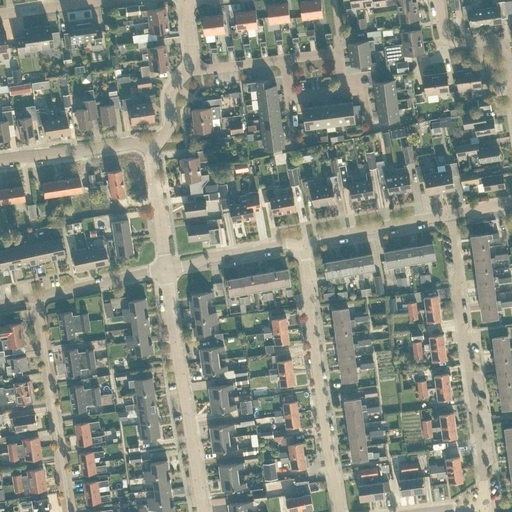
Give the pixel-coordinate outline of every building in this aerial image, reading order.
[(312,18),(310,0),(300,1),(302,19),(312,18)] [(320,0),(311,0),(310,0),(312,18),(323,17),(320,0)] [(350,0),(352,8),(363,7),(362,0),(350,0)] [(373,0),(375,5),(386,4),(397,2),(398,10),(418,8),(416,0),(373,0)] [(458,0),(449,0),(450,6),(451,10),(459,9),(459,5),(458,0)] [(501,19),(507,18),(505,1),(496,2),(497,7),(484,9),(486,25),(502,23),(501,19)] [(278,4),(280,22),(290,21),(288,3),(278,4)] [(139,14),(138,4),(124,6),(125,15),(139,14)] [(270,24),(280,22),(278,4),(267,6),(270,24)] [(486,25),(484,9),(472,10),(471,5),(462,6),(463,20),(469,19),(470,27),(486,25)] [(148,22),(166,20),(164,8),(140,11),(141,16),(147,16),(148,22)] [(399,22),(419,19),(418,8),(398,10),(399,22)] [(245,11),(248,29),(258,28),(256,10),(245,11)] [(245,11),(235,13),(237,31),(248,29),(245,11)] [(223,14),(212,16),(215,33),(225,32),(223,14)] [(204,35),(215,33),(212,16),(202,17),(204,35)] [(99,26),(93,27),(92,19),(80,20),(82,42),(90,41),(90,45),(101,44),(99,26)] [(75,43),(82,42),(80,20),(67,22),(69,36),(63,36),(65,49),(76,47),(75,43)] [(143,34),(167,31),(166,20),(148,22),(149,28),(142,29),(143,34)] [(50,33),(49,26),(43,27),(42,26),(35,27),(38,49),(51,47),(52,49),(60,48),(58,31),(50,33)] [(25,51),(38,49),(35,27),(28,28),(28,29),(22,30),(23,36),(15,38),(18,58),(24,57),(23,53),(26,53),(25,51)] [(402,44),(422,41),(421,30),(401,32),(402,44)] [(137,42),(151,40),(156,39),(156,33),(143,34),(136,35),(137,42)] [(164,45),(151,47),(151,40),(137,42),(138,49),(140,49),(142,60),(148,59),(166,57),(164,45)] [(349,54),(370,52),(368,41),(348,43),(349,54)] [(404,55),(424,53),(422,41),(402,44),(404,55)] [(351,66),(360,65),(361,71),(377,69),(376,62),(371,62),(370,52),(349,54),(351,66)] [(70,53),(62,54),(62,56),(63,63),(71,61),(70,55),(70,53)] [(154,70),(167,68),(166,57),(148,59),(149,65),(139,67),(141,78),(155,76),(154,70)] [(409,71),(408,61),(396,62),(398,72),(409,71)] [(470,89),(482,88),(479,68),(467,70),(470,89)] [(6,77),(7,83),(20,81),(19,69),(11,70),(12,76),(6,77)] [(458,91),(470,89),(467,70),(456,71),(458,91)] [(386,71),(378,72),(379,80),(387,78),(386,71)] [(437,94),(449,92),(446,72),(435,74),(437,94)] [(90,81),(89,73),(79,75),(81,83),(90,81)] [(426,95),(437,94),(435,74),(423,75),(426,95)] [(137,87),(150,85),(149,78),(136,80),(137,87)] [(256,90),(258,98),(278,96),(276,85),(272,86),(271,79),(246,83),(247,91),(256,90)] [(395,90),(394,80),(374,82),(375,92),(395,90)] [(18,83),(8,85),(9,93),(20,92),(18,83)] [(116,94),(115,86),(107,87),(108,96),(116,94)] [(89,112),(95,111),(92,89),(84,91),(85,101),(84,101),(85,108),(75,110),(78,128),(91,126),(89,112)] [(375,92),(377,102),(397,100),(395,90),(375,92)] [(70,106),(69,94),(62,95),(63,107),(70,106)] [(142,122),(153,121),(151,102),(155,102),(153,95),(145,96),(146,103),(139,104),(142,122)] [(113,109),(119,108),(117,96),(109,97),(110,104),(100,106),(102,125),(115,123),(113,109)] [(279,106),(278,96),(258,98),(259,109),(279,106)] [(491,110),(490,97),(477,99),(479,112),(491,110)] [(142,122),(139,104),(132,105),(131,98),(121,99),(123,110),(128,109),(130,124),(142,122)] [(221,118),(220,106),(222,106),(221,98),(204,100),(205,108),(192,109),(193,121),(219,118),(221,118)] [(377,102),(378,112),(398,109),(397,100),(377,102)] [(352,101),(342,103),(345,123),(355,121),(354,114),(352,101)] [(335,124),(345,123),(342,103),(333,104),(335,124)] [(325,125),(335,124),(333,104),(323,105),(325,125)] [(30,120),(36,119),(35,109),(34,105),(25,107),(27,117),(16,119),(19,137),(32,135),(30,120)] [(316,127),(325,125),(323,105),(313,107),(316,127)] [(280,116),(279,106),(259,109),(260,119),(280,116)] [(306,128),(316,127),(313,107),(303,108),(305,122),(306,128)] [(35,109),(36,119),(37,125),(43,124),(45,137),(57,136),(54,118),(48,119),(47,113),(45,113),(44,108),(35,109)] [(399,119),(398,109),(378,112),(379,122),(399,119)] [(7,125),(13,124),(11,110),(2,111),(1,111),(3,121),(0,121),(0,140),(9,139),(7,125)] [(54,118),(57,136),(68,134),(64,110),(59,111),(60,117),(54,118)] [(495,132),(493,119),(486,120),(485,113),(462,117),(464,128),(475,126),(477,136),(495,132)] [(282,127),(280,116),(260,119),(262,129),(282,127)] [(450,117),(439,118),(441,127),(447,126),(448,134),(453,133),(450,117)] [(220,125),(219,118),(193,121),(195,133),(221,129),(220,125)] [(244,132),(242,121),(230,123),(231,134),(244,132)] [(418,131),(417,123),(409,125),(411,133),(418,131)] [(283,137),(282,127),(262,129),(263,140),(283,137)] [(283,137),(263,140),(264,150),(273,149),(282,148),(284,147),(283,137)] [(478,142),(469,144),(455,146),(457,156),(470,154),(473,166),(474,167),(480,166),(481,164),(481,163),(500,159),(497,146),(479,149),(478,142)] [(415,161),(412,144),(402,146),(405,163),(415,161)] [(298,151),(300,160),(315,157),(313,149),(298,151)] [(181,170),(200,168),(199,161),(206,160),(205,150),(194,151),(195,157),(180,159),(181,170)] [(369,168),(376,167),(373,151),(366,152),(369,168)] [(339,171),(337,158),(330,160),(332,172),(339,171)] [(440,192),(454,189),(452,176),(458,174),(456,162),(444,164),(446,171),(436,173),(440,192)] [(352,201),(363,199),(360,181),(353,183),(351,175),(347,175),(345,164),(339,165),(342,186),(349,185),(352,201)] [(400,192),(412,190),(407,165),(403,165),(403,167),(396,168),(397,175),(400,192)] [(201,180),(209,179),(208,174),(201,175),(200,168),(181,170),(183,182),(189,181),(191,193),(203,192),(201,180)] [(291,185),(298,183),(296,168),(288,169),(291,185)] [(397,175),(390,176),(389,168),(384,169),(389,194),(400,192),(397,175)] [(440,192),(436,173),(425,175),(423,168),(417,169),(419,181),(425,180),(428,194),(440,192)] [(107,172),(101,173),(102,180),(103,185),(121,182),(119,170),(107,172)] [(90,183),(97,183),(96,171),(89,172),(90,183)] [(363,199),(375,197),(370,171),(366,172),(367,180),(360,181),(363,199)] [(477,171),(474,172),(460,174),(462,185),(477,182),(478,184),(483,183),(485,191),(505,188),(502,174),(478,178),(477,171)] [(333,190),(339,188),(337,176),(326,177),(328,185),(321,186),(325,206),(336,204),(333,190)] [(66,179),(64,180),(67,197),(79,195),(77,178),(66,179)] [(54,181),(52,181),(55,199),(67,197),(64,180),(54,181)] [(325,206),(321,186),(315,187),(313,180),(303,181),(305,194),(311,193),(314,207),(325,206)] [(41,183),(40,183),(43,201),(55,199),(52,181),(41,183)] [(121,182),(103,185),(105,197),(123,195),(121,182)] [(229,197),(227,183),(218,184),(220,199),(229,197)] [(9,188),(8,188),(11,206),(23,204),(21,187),(9,188)] [(0,189),(0,207),(11,206),(8,188),(0,189)] [(285,213),(281,196),(274,197),(273,188),(262,190),(264,202),(270,201),(273,215),(285,213)] [(285,213),(296,211),(293,193),(292,189),(287,189),(288,194),(281,196),(285,213)] [(254,212),(262,211),(258,191),(246,193),(246,194),(239,196),(240,203),(244,220),(255,218),(254,212)] [(217,192),(209,193),(210,200),(218,199),(217,192)] [(205,200),(209,200),(208,193),(195,195),(195,201),(185,202),(186,216),(207,214),(205,200)] [(240,203),(234,204),(233,199),(228,200),(229,205),(232,223),(244,220),(240,203)] [(28,202),(28,215),(37,215),(36,202),(28,202)] [(113,239),(129,237),(127,220),(111,223),(113,239)] [(209,244),(220,242),(218,228),(208,230),(208,224),(188,226),(190,241),(209,239),(209,244)] [(53,240),(59,238),(60,238),(58,231),(51,232),(53,240)] [(489,247),(488,239),(499,238),(498,232),(487,234),(487,235),(472,237),(474,249),(489,247)] [(116,255),(132,253),(129,237),(113,239),(116,255)] [(53,259),(63,257),(59,238),(49,241),(53,259)] [(42,261),(53,259),(49,241),(38,243),(42,261)] [(32,264),(42,261),(38,243),(28,245),(32,264)] [(423,260),(435,258),(432,243),(420,246),(423,260)] [(21,266),(32,264),(28,245),(17,247),(21,266)] [(411,262),(423,260),(420,246),(409,248),(411,262)] [(11,268),(21,266),(17,247),(7,250),(11,268)] [(490,258),(490,257),(489,247),(474,249),(476,260),(490,258)] [(405,263),(411,262),(409,248),(397,250),(400,264),(401,271),(406,270),(405,263)] [(91,268),(107,264),(103,249),(88,252),(91,268)] [(0,270),(11,268),(7,250),(0,251),(0,270)] [(401,271),(400,264),(397,250),(385,252),(388,266),(394,265),(396,272),(401,271)] [(75,271),(91,268),(88,252),(72,255),(75,271)] [(363,270),(375,268),(372,254),(360,256),(363,270)] [(363,270),(360,256),(349,258),(351,273),(358,271),(359,279),(364,278),(363,270)] [(476,260),(477,272),(492,270),(491,263),(496,262),(495,260),(495,257),(490,257),(490,258),(476,260)] [(344,274),(351,273),(349,258),(337,261),(341,282),(345,281),(344,274)] [(335,283),(341,282),(337,261),(325,263),(328,277),(334,276),(335,283)] [(277,285),(289,283),(287,269),(275,271),(277,285)] [(498,276),(493,277),(492,270),(477,272),(479,284),(498,281),(498,279),(498,278),(498,276)] [(266,287),(277,285),(275,271),(263,273),(266,287)] [(254,289),(266,287),(263,273),(252,275),(254,289)] [(247,291),(254,289),(252,275),(240,277),(243,292),(242,292),(243,297),(244,297),(247,311),(251,310),(247,291)] [(381,275),(373,276),(376,294),(384,292),(381,275)] [(242,292),(243,292),(240,277),(229,280),(231,294),(238,293),(242,312),(247,311),(244,297),(243,297),(242,292)] [(499,283),(498,281),(494,282),(479,284),(480,295),(495,293),(494,287),(499,286),(499,283)] [(191,312),(207,310),(206,298),(214,297),(213,291),(192,294),(193,300),(189,300),(191,312)] [(497,305),(495,293),(480,295),(482,307),(497,305)] [(427,309),(440,308),(438,296),(425,297),(427,309)] [(389,298),(388,298),(390,313),(397,312),(396,297),(389,298)] [(123,316),(144,313),(144,307),(147,307),(146,299),(130,301),(131,309),(122,310),(123,316)] [(114,316),(112,301),(105,302),(107,317),(114,316)] [(409,311),(417,310),(416,302),(408,303),(409,311)] [(502,309),(501,307),(501,304),(497,305),(482,307),(484,319),(498,317),(498,310),(502,309)] [(428,321),(441,319),(440,308),(427,309),(428,321)] [(350,320),(350,319),(349,309),(334,310),(336,322),(350,320)] [(196,323),(217,320),(216,312),(208,313),(207,310),(191,312),(191,316),(195,316),(196,323)] [(410,320),(418,319),(417,310),(409,311),(410,320)] [(61,325),(89,321),(88,313),(72,315),(71,311),(59,313),(61,325)] [(133,328),(150,326),(149,318),(145,318),(144,313),(123,316),(124,322),(132,321),(133,328)] [(264,332),(287,329),(286,317),(272,319),(273,328),(270,329),(269,327),(263,327),(264,332)] [(336,322),(337,334),(352,332),(351,326),(356,325),(355,321),(355,318),(350,319),(350,320),(336,322)] [(210,325),(218,324),(217,320),(196,323),(197,326),(193,327),(194,335),(211,333),(210,325)] [(74,332),(90,329),(89,321),(61,325),(62,338),(75,336),(74,332)] [(8,336),(23,334),(21,322),(0,325),(2,334),(7,333),(8,336)] [(126,342),(148,339),(147,334),(151,333),(150,326),(133,328),(134,335),(125,337),(126,342)] [(275,343),(289,341),(287,329),(264,332),(265,337),(271,336),(271,334),(274,334),(275,343)] [(423,338),(423,330),(411,332),(412,339),(423,338)] [(353,344),(353,343),(352,332),(337,334),(339,346),(353,344)] [(4,347),(24,344),(23,334),(8,336),(8,338),(2,339),(4,347)] [(432,348),(445,347),(444,335),(430,337),(431,342),(432,347),(432,348)] [(495,350),(510,348),(508,336),(493,338),(495,350)] [(137,355),(153,353),(152,344),(149,345),(148,339),(126,342),(127,349),(136,347),(137,355)] [(414,350),(422,349),(421,341),(413,342),(414,350)] [(358,345),(359,345),(359,343),(358,343),(353,343),(353,344),(339,346),(340,357),(355,355),(354,348),(359,348),(358,345)] [(273,344),(265,345),(266,353),(274,352),(273,344)] [(201,361),(218,359),(217,351),(224,350),(224,346),(199,349),(201,361)] [(433,360),(447,358),(445,347),(432,348),(433,360)] [(66,362),(94,358),(93,349),(77,352),(76,348),(64,350),(66,362)] [(497,362),(511,360),(510,348),(495,350),(497,362)] [(415,358),(423,358),(422,349),(414,350),(415,358)] [(291,359),(287,360),(286,353),(271,355),(272,362),(277,361),(278,368),(269,369),(269,375),(293,371),(291,359)] [(356,367),(355,355),(340,357),(342,369),(356,367)] [(8,365),(6,365),(8,374),(13,373),(13,370),(26,368),(28,368),(26,356),(7,359),(8,365)] [(117,364),(130,363),(130,356),(116,357),(117,364)] [(80,368),(96,366),(94,358),(66,362),(68,374),(80,372),(80,368)] [(203,374),(227,371),(226,366),(219,367),(218,359),(201,361),(203,374)] [(498,373),(511,371),(511,364),(511,360),(497,362),(498,373)] [(361,368),(361,366),(356,367),(342,369),(343,381),(358,379),(357,372),(362,372),(361,368)] [(248,374),(247,368),(234,370),(235,376),(248,374)] [(127,378),(126,371),(116,372),(116,379),(127,378)] [(280,385),(294,383),(293,371),(269,375),(270,379),(276,378),(277,376),(279,376),(280,385)] [(500,385),(511,383),(511,371),(498,373),(500,385)] [(437,387),(450,385),(449,373),(435,375),(437,387)] [(236,384),(248,383),(247,375),(235,377),(236,384)] [(136,395),(154,393),(152,378),(128,381),(129,387),(135,386),(136,395)] [(419,390),(427,389),(426,380),(418,381),(419,390)] [(0,396),(31,391),(30,381),(14,383),(15,388),(6,389),(2,386),(0,386),(0,396)] [(511,383),(500,385),(502,397),(511,395),(511,383)] [(210,400),(228,397),(227,390),(233,389),(233,384),(208,387),(210,400)] [(72,399),(100,395),(99,387),(82,389),(82,385),(70,387),(72,399)] [(439,399),(452,398),(450,385),(437,387),(439,399)] [(377,395),(376,388),(364,390),(365,397),(377,395)] [(420,398),(428,397),(427,389),(419,390),(420,398)] [(17,404),(33,402),(31,391),(0,396),(0,404),(6,403),(7,402),(17,400),(17,404)] [(136,410),(156,407),(154,393),(136,395),(137,404),(136,404),(136,410)] [(85,405),(101,403),(100,395),(72,399),(74,411),(86,410),(85,405)] [(503,409),(511,407),(511,395),(502,397),(503,409)] [(212,412),(236,409),(235,404),(228,405),(228,397),(210,400),(212,412)] [(366,405),(361,405),(361,399),(346,401),(348,413),(367,410),(367,407),(366,405)] [(253,412),(251,400),(240,401),(242,414),(253,412)] [(274,411),(275,416),(298,413),(297,400),(283,402),(284,412),(281,412),(280,410),(274,411)] [(140,424),(158,422),(156,407),(136,410),(137,416),(139,416),(140,424)] [(368,416),(367,412),(367,410),(362,411),(348,413),(349,425),(364,423),(363,416),(368,416)] [(286,427),(300,425),(298,413),(275,416),(269,417),(269,416),(255,418),(256,424),(276,421),(281,420),(282,418),(285,417),(286,427)] [(442,427),(456,425),(454,413),(441,414),(442,427)] [(17,430),(37,427),(35,414),(15,417),(15,418),(10,418),(11,424),(16,423),(17,430)] [(241,426),(254,424),(253,415),(240,416),(241,426)] [(424,429),(432,428),(431,420),(423,421),(424,429)] [(78,434),(90,433),(89,428),(100,426),(99,421),(88,423),(88,422),(76,423),(78,434)] [(140,439),(160,437),(158,422),(140,424),(141,433),(139,433),(140,439)] [(365,434),(364,423),(349,425),(351,436),(365,434)] [(211,439),(229,437),(228,429),(235,429),(234,424),(210,427),(211,439)] [(444,439),(457,437),(456,425),(442,427),(444,439)] [(425,437),(433,436),(432,428),(424,429),(425,437)] [(273,437),(273,430),(260,432),(261,438),(273,437)] [(92,442),(102,441),(101,435),(90,437),(90,433),(78,434),(79,445),(92,443),(92,442)] [(371,439),(370,436),(370,433),(365,434),(351,436),(352,448),(366,446),(366,440),(371,439)] [(303,442),(294,444),(293,436),(284,437),(284,435),(273,437),(274,440),(280,440),(281,445),(289,444),(290,454),(287,454),(286,452),(280,453),(281,458),(304,455),(303,442)] [(9,451),(40,447),(39,436),(23,439),(23,443),(17,444),(16,442),(8,443),(9,451)] [(213,452),(237,449),(236,444),(230,445),(229,437),(211,439),(213,452)] [(129,451),(139,450),(139,443),(128,444),(129,451)] [(258,453),(257,445),(242,447),(244,455),(258,453)] [(372,451),(367,451),(366,446),(352,448),(353,460),(368,458),(373,457),(372,451)] [(26,460),(42,457),(40,447),(9,451),(11,460),(19,459),(19,456),(25,455),(26,460)] [(82,463),(94,462),(94,457),(104,456),(103,450),(93,452),(93,451),(81,453),(82,463)] [(142,461),(141,454),(129,456),(129,462),(142,461)] [(259,460),(258,454),(244,455),(245,462),(259,460)] [(292,469),(306,467),(304,455),(281,458),(282,463),(287,462),(288,459),(291,459),(292,469)] [(406,461),(406,455),(397,456),(390,457),(391,472),(399,471),(398,462),(406,461)] [(438,472),(462,469),(460,457),(446,459),(447,468),(444,469),(444,466),(438,467),(438,472)] [(274,462),(273,458),(262,460),(265,480),(277,478),(275,462),(274,462)] [(145,477),(166,474),(165,469),(169,469),(168,460),(151,463),(152,470),(144,471),(145,477)] [(96,471),(106,470),(106,464),(95,466),(94,462),(82,463),(84,474),(96,472),(96,471)] [(220,478),(238,476),(237,468),(244,467),(243,462),(219,465),(220,478)] [(413,493),(425,491),(423,477),(417,477),(416,470),(419,470),(418,463),(410,464),(413,493)] [(401,494),(413,493),(410,464),(402,465),(402,472),(405,472),(406,479),(400,480),(401,494)] [(14,483),(45,478),(44,468),(27,470),(28,474),(22,475),(21,473),(13,475),(14,483)] [(370,476),(378,475),(378,468),(369,469),(370,476)] [(362,477),(370,476),(369,469),(361,470),(362,477)] [(449,483),(463,481),(462,469),(438,472),(439,476),(445,476),(445,474),(448,474),(449,483)] [(155,489),(171,487),(170,479),(167,480),(166,474),(145,477),(146,483),(154,482),(155,489)] [(222,491),(246,487),(245,482),(239,483),(238,476),(220,478),(222,491)] [(296,485),(309,483),(308,476),(296,478),(296,485)] [(31,491),(47,489),(45,478),(14,483),(15,491),(24,489),(24,487),(30,486),(31,491)] [(86,493),(99,491),(98,487),(108,485),(108,480),(97,482),(97,480),(85,482),(86,493)] [(384,496),(384,492),(383,482),(371,484),(372,498),(384,496)] [(263,491),(262,484),(249,486),(250,492),(263,491)] [(361,500),(372,498),(371,484),(359,485),(361,500)] [(301,510),(313,508),(310,494),(301,496),(300,493),(303,492),(301,486),(296,487),(301,510)] [(148,504),(170,501),(169,496),(172,495),(171,487),(155,489),(156,497),(148,498),(148,504)] [(289,511),(292,511),(301,510),(296,487),(291,488),(293,495),(295,494),(296,497),(287,499),(289,511)] [(100,501),(111,499),(110,494),(99,495),(99,491),(86,493),(88,504),(100,502),(100,501)] [(254,500),(266,499),(266,492),(254,494),(254,500)] [(34,511),(40,511),(50,511),(48,498),(33,500),(32,500),(22,501),(23,507),(34,505),(34,511)] [(174,511),(174,506),(170,507),(170,501),(148,504),(149,510),(158,509),(158,511),(174,511)] [(246,511),(246,507),(253,506),(252,501),(228,504),(228,511),(246,511)]
